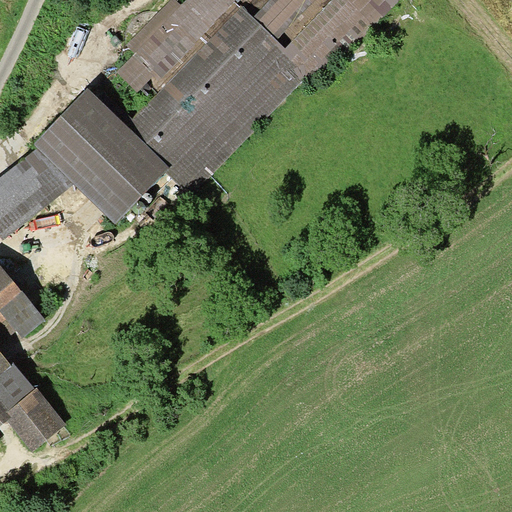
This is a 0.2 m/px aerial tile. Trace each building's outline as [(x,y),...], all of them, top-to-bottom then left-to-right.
[(119,106),(112,113),(170,168),(195,192),(305,77),(315,86),(397,0),(330,0),(285,48),(276,40),(314,0),(267,0),(252,16),(242,6),(133,120),(119,106)] [(237,0),(185,0),(181,5),(176,0),(169,0),(126,45),(134,52),(117,71),(144,98),(237,0)] [(114,224),(170,168),(112,113),(87,88),(32,144),(37,148),(73,184),(114,224)] [(0,235),(3,239),(73,184),(37,148),(0,176),(0,235)] [(0,343),(17,330),(23,337),(45,319),(0,263),(0,343)] [(0,350),(0,426),(7,421),(32,452),(66,424),(37,387),(35,388),(15,362),(11,365),(0,350)]
